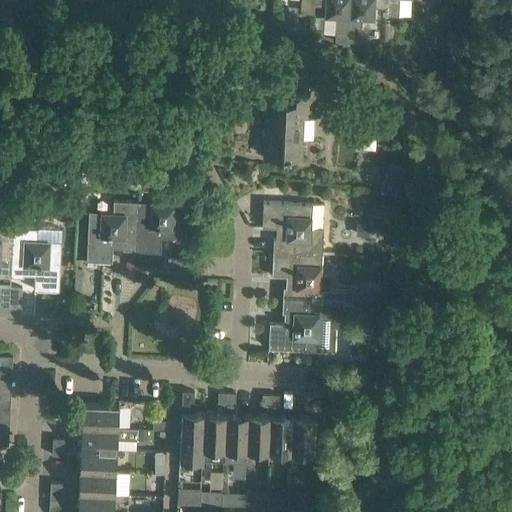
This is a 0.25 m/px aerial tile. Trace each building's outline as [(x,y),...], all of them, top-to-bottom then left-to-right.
[(0,0),(0,8),(10,9),(10,1),(0,0)] [(300,0),(300,8),(313,9),(314,2),(313,0),(300,0)] [(335,39),(348,40),(350,0),(313,0),(314,2),(325,2),(325,14),(337,15),(335,39)] [(374,5),(385,5),(385,0),(350,0),(348,40),(361,40),(362,16),(374,17),(374,5)] [(385,0),(385,5),(386,5),(386,13),(399,13),(399,0),(385,0)] [(284,103),(267,102),(265,155),(301,156),(303,104),(309,104),(309,90),(285,88),(284,103)] [(375,149),(376,137),(364,136),(363,149),(375,149)] [(37,176),(39,164),(24,162),(22,174),(37,176)] [(140,164),(115,163),(115,179),(139,180),(140,164)] [(15,177),(17,165),(2,164),(1,176),(15,177)] [(93,167),(81,167),(81,184),(93,184),(93,167)] [(402,172),(388,168),(381,189),(396,193),(402,172)] [(138,199),(135,249),(161,251),(162,237),(172,237),(172,239),(185,240),(188,191),(162,190),(162,201),(138,199)] [(135,249),(138,199),(113,198),(112,210),(89,209),(87,259),(112,260),(113,246),(123,247),(123,249),(135,249)] [(273,250),(323,252),(324,227),(312,226),(313,202),(263,200),(262,226),(276,226),(276,237),(274,237),(273,250)] [(356,233),(365,235),(368,223),(358,221),(356,233)] [(0,274),(11,275),(13,225),(0,223),(0,274)] [(13,225),(11,275),(24,276),(24,273),(35,274),(34,288),(59,289),(62,239),(38,238),(39,226),(13,225)] [(283,285),(283,299),(344,302),(345,289),(321,287),(323,252),(273,250),(272,274),(286,275),(286,286),(283,285)] [(197,269),(198,257),(168,255),(168,267),(197,269)] [(0,314),(9,314),(10,285),(0,284),(0,314)] [(22,286),(10,285),(9,314),(21,315),(22,286)] [(354,302),(354,303),(358,303),(359,291),(351,290),(350,302),(354,302)] [(350,302),(344,302),(283,299),(282,322),(270,321),(269,347),(335,350),(336,326),(348,327),(354,303),(354,302),(350,302)] [(0,355),(0,363),(13,364),(13,355),(0,354),(0,355)] [(317,382),(308,382),(307,395),(316,395),(317,382)] [(191,402),(191,390),(182,389),(182,402),(191,402)] [(0,399),(11,400),(11,391),(0,390),(0,399)] [(218,404),(227,404),(227,391),(219,391),(218,404)] [(236,392),(227,391),(227,404),(235,404),(236,392)] [(271,406),(271,393),(263,393),(262,406),(271,406)] [(280,394),(271,393),(271,406),(279,406),(280,394)] [(0,407),(10,408),(11,400),(0,399),(0,407)] [(83,402),(82,424),(118,425),(119,404),(83,402)] [(169,406),(157,406),(157,414),(168,415),(169,406)] [(202,459),(204,411),(182,410),(179,458),(202,459)] [(225,460),(225,448),(224,448),(226,412),(204,411),(202,459),(225,460)] [(246,461),(246,449),(248,413),(226,412),(224,448),(225,448),(225,460),(246,461)] [(248,413),(246,449),(268,450),(270,413),(248,413)] [(268,450),(291,451),(292,414),(270,413),(268,450)] [(292,414),(291,451),(313,452),(315,415),(292,414)] [(153,428),(165,428),(165,419),(153,419),(153,428)] [(118,426),(118,425),(82,424),(81,446),(117,447),(117,438),(137,439),(138,427),(118,426)] [(138,427),(138,438),(147,438),(148,428),(138,427)] [(9,435),(0,434),(0,443),(9,444),(9,435)] [(53,437),(53,445),(65,446),(66,437),(53,437)] [(65,454),(65,446),(53,445),(52,454),(65,454)] [(80,468),(116,470),(117,447),(81,446),(80,468)] [(167,450),(157,449),(156,462),(166,463),(167,450)] [(80,468),(79,490),(115,492),(116,470),(80,468)] [(51,481),(50,489),(63,490),(64,481),(51,481)] [(200,489),(200,488),(178,487),(178,501),(200,501),(200,489)] [(63,499),(63,490),(50,489),(50,498),(63,499)] [(113,511),(115,492),(79,490),(77,511),(113,511)] [(291,506),(311,506),(311,492),(291,492),(291,506)] [(256,493),(245,493),(244,504),(255,505),(256,493)] [(266,495),(266,505),(288,505),(288,495),(266,495)]
